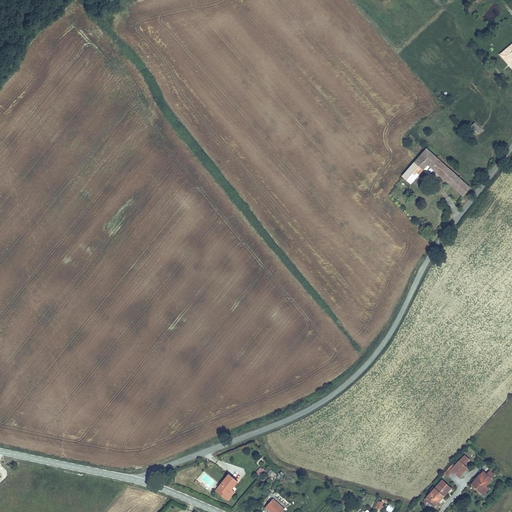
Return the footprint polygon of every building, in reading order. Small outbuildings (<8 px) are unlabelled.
[(427,148),(413,164),(422,172),(429,165),(464,196),(471,189),(427,148)] [(422,172),(413,164),(402,177),(410,184),(422,172)] [(471,457),(467,453),(453,469),(460,475),(468,465),(466,463),(471,457)] [(258,478),(264,469),(260,466),(254,475),(258,478)] [(487,484),(497,473),(491,469),(488,472),(486,469),(474,483),(481,491),(487,484)] [(230,472),(219,486),(228,494),(233,487),(239,480),(230,472)] [(438,502),(453,485),(444,478),(430,495),(431,497),(438,502)] [(490,486),(487,484),(481,491),(484,493),(490,486)] [(228,494),(219,486),(217,489),(228,499),(237,489),(233,487),(228,494)] [(274,511),(279,511),(285,505),(273,495),(265,504),(274,511)]
